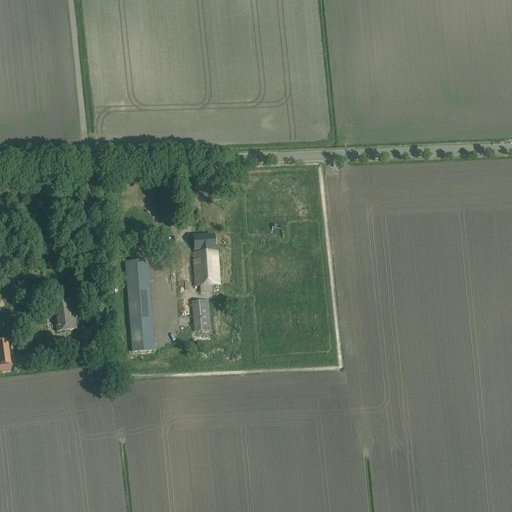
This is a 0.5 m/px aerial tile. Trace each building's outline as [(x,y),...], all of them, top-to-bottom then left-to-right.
[(217,250),(217,249),(215,249),(214,236),(194,237),(194,250),(193,250),(193,251),(196,287),(220,285),(217,250)] [(147,261),(124,263),(131,353),(154,351),(147,261)] [(57,333),(76,330),(74,314),(75,314),(73,301),(53,304),(57,333)] [(194,333),(210,332),(208,301),(191,302),(194,333)] [(1,341),(0,340),(0,367),(10,366),(8,353),(3,354),(1,341)]
